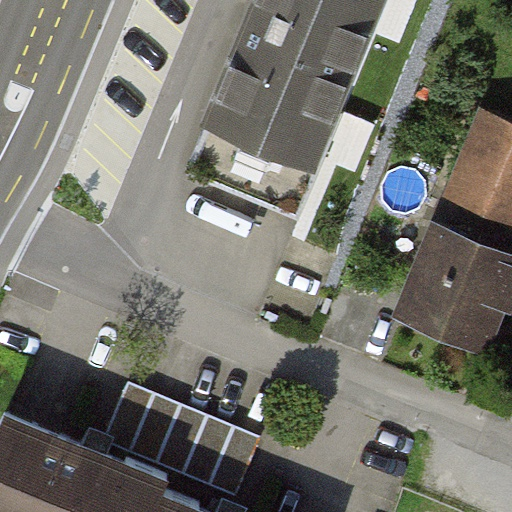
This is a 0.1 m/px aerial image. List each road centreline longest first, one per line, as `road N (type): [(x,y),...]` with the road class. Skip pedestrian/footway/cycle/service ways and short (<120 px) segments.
road 1 (residential): [(511,444),(0,236)]
road 2 (primary): [(0,153),(59,0)]
